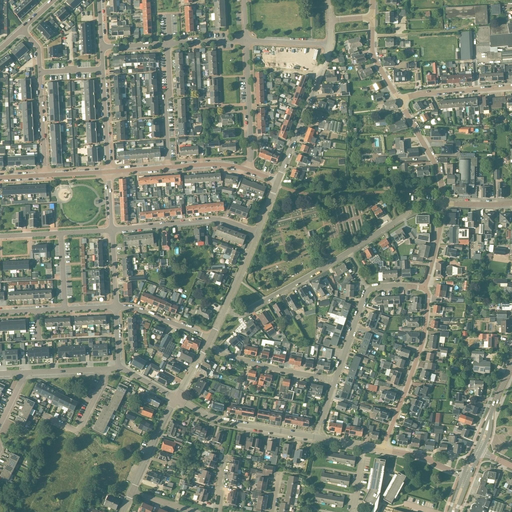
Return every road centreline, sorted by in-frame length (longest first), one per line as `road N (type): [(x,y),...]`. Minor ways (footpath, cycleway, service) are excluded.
road 1 (residential): [(382,449),(421,337),(425,286)]
road 2 (residential): [(45,175),(38,48),(21,30)]
road 3 (residential): [(315,437),(218,419),(174,397)]
road 4 (residential): [(112,229),(211,219),(257,232)]
road 5 (residential): [(279,179),(330,43)]
road 6 (residential): [(226,308),(249,309),(348,252)]
road 7 (residential): [(334,380),(207,343)]
road 8 (residential): [(251,170),(245,40)]
road 9 (residential): [(108,172),(102,47)]
road 10 (residential): [(169,167),(168,44)]
